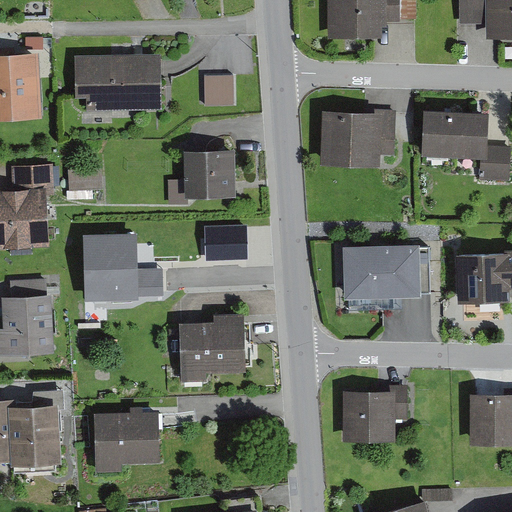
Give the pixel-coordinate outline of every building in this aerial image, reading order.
[(327,0),(328,35),(382,35),(382,25),(387,25),(387,20),(400,20),(400,19),(417,18),(416,0),(327,0)] [(511,0),(460,0),(461,21),(488,20),(488,35),(511,34),(511,0)] [(43,36),(26,36),(26,47),(43,47),(43,36)] [(0,116),(43,114),(40,47),(0,49),(0,116)] [(161,51),(74,53),(75,96),(86,95),(86,109),(162,108),(161,68),(161,51)] [(219,73),(204,73),(204,104),(234,104),(234,73),(219,73)] [(489,109),(424,106),(422,153),(480,156),(479,178),(510,179),(511,145),(487,144),(489,109)] [(396,110),(323,107),(321,161),(380,163),(381,153),(394,154),(396,110)] [(197,147),(184,148),(185,177),(168,178),(168,203),(189,203),(188,194),(236,193),(235,146),(197,147)] [(0,245),(49,243),(47,207),(47,194),(55,193),(54,163),(12,165),(13,186),(0,187),(0,245)] [(102,166),(68,168),(69,189),(103,186),(102,166)] [(246,226),(205,228),(207,260),(247,258),(246,226)] [(84,231),(86,297),(138,296),(138,293),(164,293),(163,281),(163,265),(139,266),(139,230),(84,231)] [(419,241),(343,243),(345,297),(431,294),(429,245),(420,245),(419,241)] [(504,249),(456,250),(458,300),(510,299),(510,286),(511,285),(511,246),(504,247),(504,249)] [(0,326),(0,353),(55,351),(52,291),(47,292),(46,277),(10,279),(11,293),(2,294),(3,326),(0,326)] [(214,319),(179,320),(181,380),(206,379),(205,370),(246,369),(245,311),(214,312),(214,319)] [(391,388),(343,388),(344,438),(396,437),(395,419),(408,419),(407,384),(391,384),(391,388)] [(34,389),(35,401),(57,401),(57,409),(64,408),(64,388),(34,389)] [(511,391),(470,391),(469,443),(511,443),(511,391)] [(7,403),(18,402),(17,396),(0,397),(0,458),(11,458),(7,403)] [(18,402),(7,403),(11,458),(11,463),(14,463),(14,472),(56,470),(56,461),(62,460),(57,409),(57,401),(35,401),(18,402)] [(130,410),(94,411),(96,470),(121,469),(121,461),(160,460),(159,409),(143,409),(143,404),(130,405),(130,410)] [(452,488),(422,488),(423,498),(426,497),(427,500),(453,499),(452,488)] [(226,511),(224,511),(257,511),(256,495),(224,499),(226,511)] [(423,498),(373,511),(430,511),(427,500),(426,497),(423,498)]
